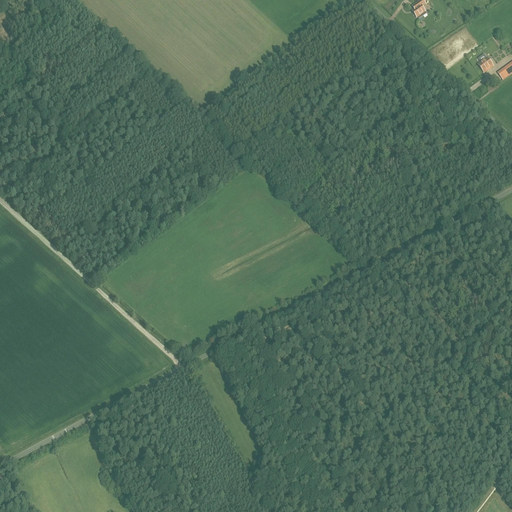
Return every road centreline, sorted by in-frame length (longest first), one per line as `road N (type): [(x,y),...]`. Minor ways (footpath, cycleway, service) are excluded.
road 1 (unclassified): [(0,465),(511,189)]
road 2 (track): [(0,200),(183,367)]
road 3 (unclassified): [(511,137),(368,0)]
